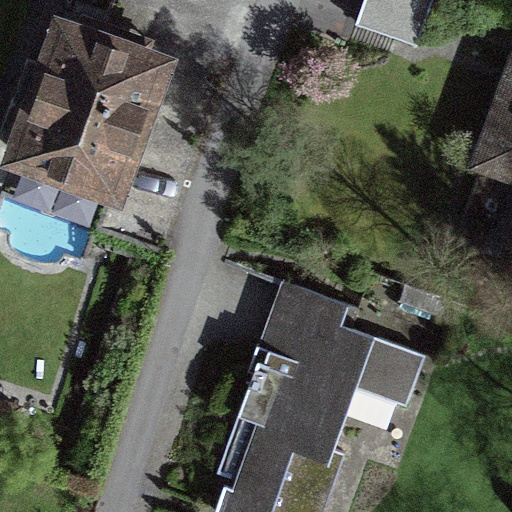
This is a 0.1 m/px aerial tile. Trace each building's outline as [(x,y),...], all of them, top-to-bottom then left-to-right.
[(364,0),(356,22),(415,44),(431,0),(364,0)] [(14,152),(111,187),(114,188),(161,60),(61,24),(14,152)] [(511,76),(482,160),(485,161),(511,170),(511,76)] [(215,509),(223,511),(316,511),(338,453),(340,449),(323,442),(345,381),(395,399),(397,394),(412,353),(414,348),(341,321),(346,306),(348,302),(295,283),(293,287),(272,347),(257,342),(248,368),(254,370),(217,472),(237,479),(234,487),(224,483),(215,509)] [(0,399),(0,444),(5,446),(17,405),(0,399)]
